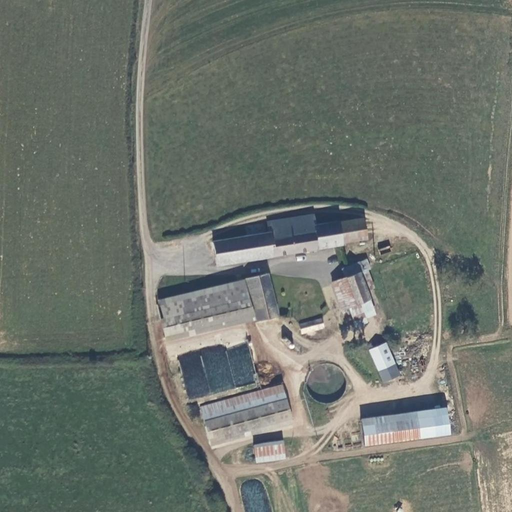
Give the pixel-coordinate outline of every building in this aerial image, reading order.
[(266,232),(211,241),(215,262),(340,242),(336,221),(312,225),(310,214),(264,221),(266,232)] [(340,242),(363,238),(359,218),(336,221),(340,242)] [(360,270),(367,288),(374,285),(367,268),(370,267),(367,257),(342,267),(346,276),(360,270)] [(367,288),(360,270),(346,276),(343,277),(354,303),(371,296),(367,288)] [(278,331),(265,274),(157,299),(161,316),(158,316),(162,335),(251,314),(256,333),(259,336),(278,331)] [(375,307),(371,296),(354,303),(343,277),(333,281),(345,311),(349,309),(350,312),(352,311),(357,323),(369,318),(366,311),(375,307)] [(324,316),(301,322),(303,330),(326,324),(324,316)] [(397,361),(388,341),(371,348),(380,368),(397,361)] [(179,360),(189,399),(257,382),(247,343),(179,360)] [(380,368),(384,380),(404,372),(399,360),(397,361),(380,368)] [(210,437),(292,416),(283,381),(201,403),(210,437)] [(449,433),(447,413),(362,424),(365,443),(449,433)] [(253,442),(256,459),(285,455),(283,438),(253,442)]
